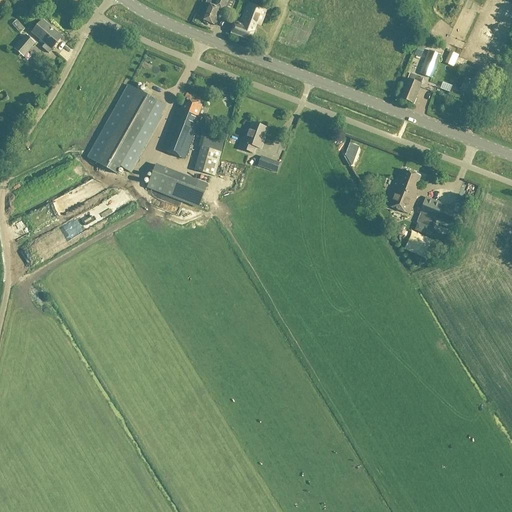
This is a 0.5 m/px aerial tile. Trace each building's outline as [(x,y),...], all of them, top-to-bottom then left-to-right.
[(223,12),(227,0),(206,0),(205,4),(207,5),(201,20),(202,21),(202,23),(206,25),(208,23),(213,25),(219,10),(223,12)] [(234,23),(230,34),(249,42),(256,25),(259,26),(265,11),(248,4),(239,25),(234,23)] [(42,21),(31,33),(51,50),(61,38),(42,21)] [(23,58),(35,44),(25,35),(13,49),(23,58)] [(38,46),(31,57),(42,64),(49,53),(38,46)] [(440,55),(428,51),(419,74),(431,79),(440,55)] [(451,54),(446,66),(452,68),(457,57),(451,54)] [(399,98),(412,104),(422,80),(415,76),(413,81),(407,79),(399,98)] [(127,85),(116,105),(86,158),(116,174),(120,167),(129,172),(160,115),(159,114),(163,106),(127,85)] [(174,115),(161,150),(184,159),(200,119),(196,118),(201,106),(184,99),(177,116),(174,115)] [(242,138),(238,148),(253,153),(255,147),(260,149),(263,143),(262,142),(266,129),(251,123),(246,139),(242,138)] [(346,156),(343,157),(349,167),(350,166),(351,166),(357,149),(349,146),(346,156)] [(282,159),(286,149),(281,147),(277,157),(282,159)] [(201,148),(194,171),(213,176),(219,153),(209,150),(201,148)] [(257,167),(268,171),(276,173),(279,164),(261,157),(257,167)] [(146,188),(188,204),(197,208),(206,185),(155,165),(146,188)] [(399,181),(396,180),(386,205),(408,214),(416,196),(413,195),(420,177),(404,170),(399,181)] [(52,203),(59,215),(89,197),(84,190),(63,202),(60,198),(52,203)] [(416,224),(432,230),(442,204),(425,198),(419,214),(420,215),(416,224)] [(460,215),(453,212),(448,224),(455,227),(460,215)]
